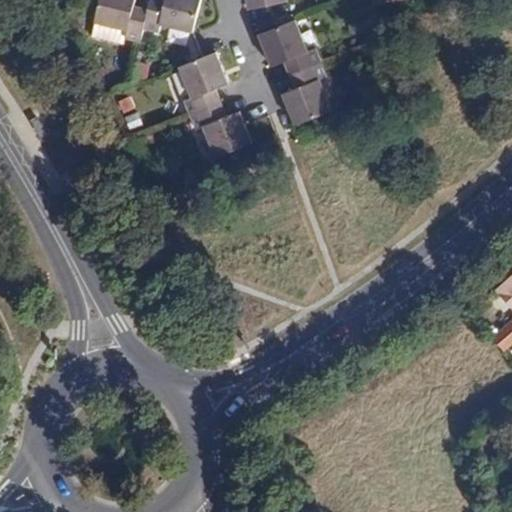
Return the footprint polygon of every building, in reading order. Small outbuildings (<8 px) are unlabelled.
[(102,0),(97,21),(129,29),(127,36),(143,40),(146,27),(151,8),(136,5),(137,0),(102,0)] [(153,0),(151,8),(146,27),(161,31),(163,24),(195,32),(202,0),(153,0)] [(249,0),(251,9),(269,5),(291,1),(290,0),(249,0)] [(298,19),(277,27),(261,33),(274,66),(287,60),(293,74),(323,62),(317,46),(311,49),(298,19)] [(129,29),(97,21),(93,36),(125,44),(127,36),(129,29)] [(187,99),(192,113),(224,102),(219,88),(231,83),(219,51),(206,56),(181,66),(193,97),(187,99)] [(151,64),(139,62),(135,81),(148,76),(151,64)] [(323,62),(293,74),(298,87),(285,92),(298,124),(334,109),(322,79),(329,76),(323,62)] [(224,102),(192,113),(198,128),(206,125),(218,156),(254,142),(247,123),(242,110),(229,115),(224,102)] [(511,275),(496,289),(511,306),(511,275)]
